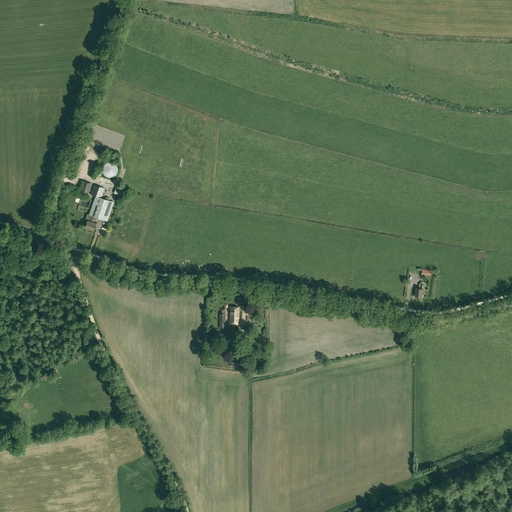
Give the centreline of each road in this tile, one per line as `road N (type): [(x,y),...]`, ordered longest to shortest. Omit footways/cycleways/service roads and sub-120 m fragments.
road 1 (tertiary): [(37,242),(145,280),(426,318),(511,301)]
road 2 (track): [(185,511),(111,372),(75,256)]
road 3 (unclassified): [(37,242),(126,0)]
road 4 (track): [(511,441),(323,511)]
